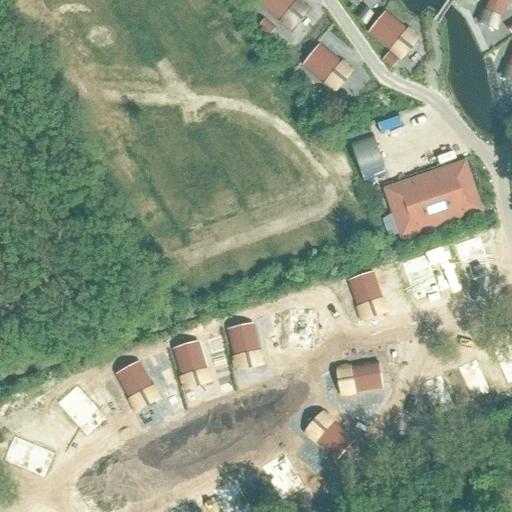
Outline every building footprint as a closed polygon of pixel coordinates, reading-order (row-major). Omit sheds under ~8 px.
[(294,0),(263,0),(259,5),(289,30),(306,10),(294,0)] [(486,0),(478,23),(496,31),(508,0),(486,0)] [(364,11),(357,19),(364,25),(371,16),(364,11)] [(389,14),(371,35),(398,56),(415,35),(389,14)] [(265,21),(259,27),(268,35),(274,29),(265,21)] [(320,47),(303,67),(333,92),(350,72),(320,47)] [(511,51),(502,79),(511,82),(511,51)] [(389,55),(383,62),(390,69),(397,61),(389,55)] [(322,92),(315,99),(323,106),(329,98),(322,92)] [(412,185),(388,193),(403,236),(477,210),(462,168),(439,176),(438,174),(411,183),(412,185)] [(245,190),(225,196),(231,217),(252,211),(245,190)] [(475,234),(449,243),(461,276),(487,267),(475,234)] [(427,255),(399,266),(413,300),(441,289),(427,255)] [(379,288),(399,282),(396,271),(376,277),(379,288)] [(386,309),(371,276),(345,288),(360,321),(386,309)] [(288,311),(288,346),(318,346),(318,311),(288,311)] [(259,331),(228,335),(233,372),(263,368),(259,331)] [(511,342),(491,351),(505,386),(511,383),(511,342)] [(210,387),(202,348),(173,354),(181,393),(210,387)] [(471,363),(451,372),(465,404),(485,396),(471,363)] [(163,405),(150,368),(118,380),(132,417),(163,405)] [(345,371),(333,399),(368,414),(380,386),(345,371)] [(441,377),(417,390),(430,416),(454,403),(441,377)] [(90,389),(58,402),(73,439),(105,426),(90,389)] [(30,433),(46,427),(35,399),(20,405),(30,433)] [(347,438),(314,417),(296,445),(329,465),(347,438)] [(22,436),(7,469),(52,489),(67,457),(22,436)] [(278,453),(248,464),(261,500),(292,489),(278,453)] [(226,468),(193,482),(206,511),(237,511),(244,509),(226,468)] [(186,511),(182,500),(149,511),(186,511)] [(67,511),(66,503),(16,509),(16,511),(67,511)]
